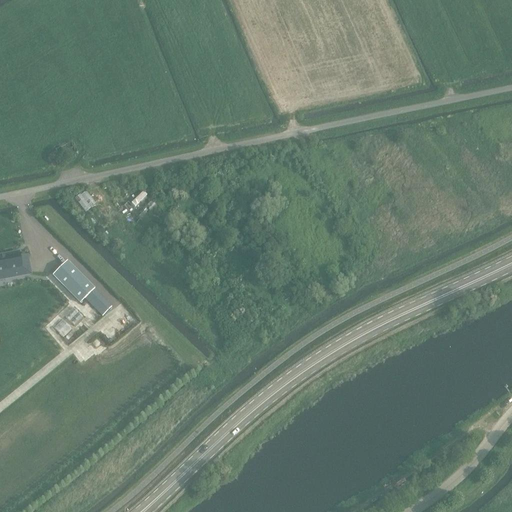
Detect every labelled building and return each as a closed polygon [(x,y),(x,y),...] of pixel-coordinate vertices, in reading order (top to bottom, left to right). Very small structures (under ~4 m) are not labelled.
[(60,160),(61,160),(76,153),(71,142),(55,149),(60,160)] [(76,199),(87,211),(97,203),(86,190),(76,199)] [(136,207),(148,195),(144,191),(132,203),(136,207)] [(0,279),(29,274),(26,256),(20,258),(19,254),(0,257),(0,279)] [(67,262),(53,277),(80,304),(94,290),(67,262)]
